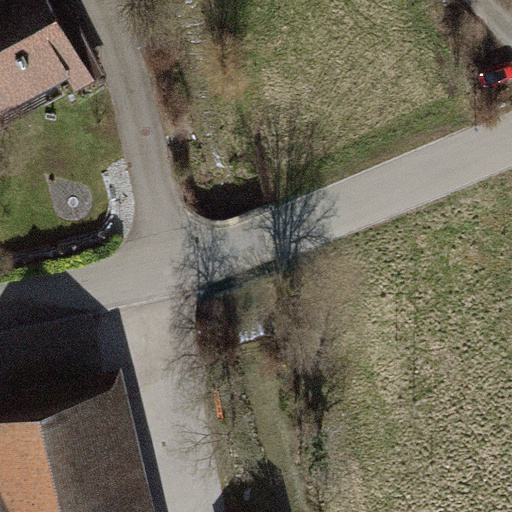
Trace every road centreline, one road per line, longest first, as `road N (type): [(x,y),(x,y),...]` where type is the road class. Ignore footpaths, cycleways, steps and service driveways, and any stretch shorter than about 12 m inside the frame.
road 1 (residential): [(511,138),(171,272)]
road 2 (residential): [(87,0),(135,91),(171,272)]
road 3 (residential): [(171,272),(0,307)]
